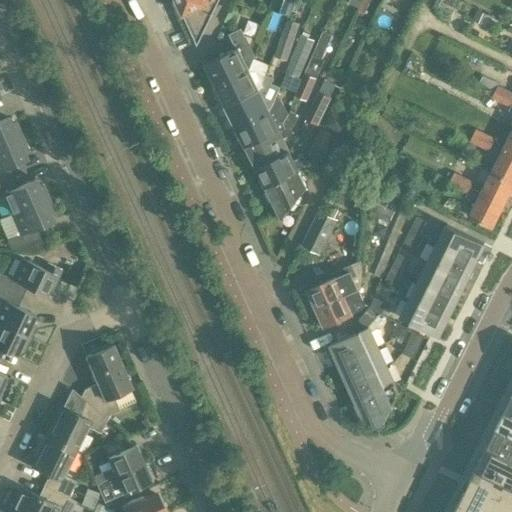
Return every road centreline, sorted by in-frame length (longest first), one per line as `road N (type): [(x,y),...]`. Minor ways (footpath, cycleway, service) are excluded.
road 1 (residential): [(408,481),(323,440),(312,426),(220,199),(124,0)]
road 2 (residential): [(132,311),(0,2)]
road 3 (residential): [(511,277),(408,481)]
road 4 (residential): [(216,511),(132,311)]
road 5 (residential): [(0,466),(60,341),(132,311)]
